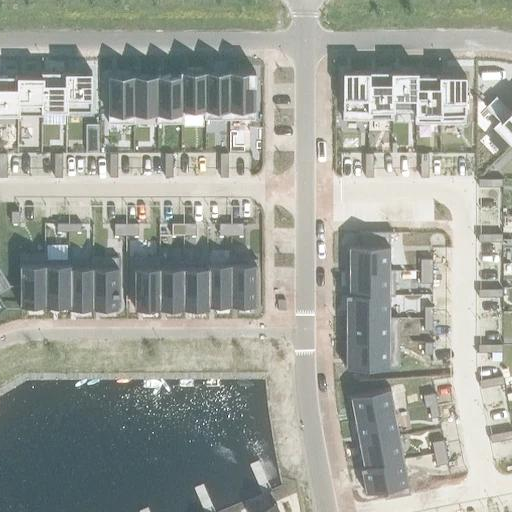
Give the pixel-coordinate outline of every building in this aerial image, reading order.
[(40,75),(40,110),(42,110),(64,110),(64,71),(40,71),(40,75)] [(64,110),(64,115),(90,114),(90,71),(64,71),(64,110)] [(179,71),(179,75),(182,75),(182,114),(203,114),(203,71),(179,71)] [(203,71),(203,114),(203,120),(229,120),(229,71),(203,71)] [(229,71),(229,120),(254,119),(254,71),(229,71)] [(342,72),(342,120),(367,120),(367,72),(342,72)] [(367,72),(367,120),(392,120),(392,110),(392,72),(367,72)] [(392,72),(392,110),(414,110),(416,110),(416,76),(416,72),(392,72)] [(0,75),(0,113),(18,114),(18,75),(0,75)] [(18,75),(18,114),(42,114),(42,110),(40,110),(40,75),(18,75)] [(107,75),(107,124),(134,123),(134,114),(134,75),(107,75)] [(134,75),(134,114),(155,114),(155,75),(134,75)] [(155,114),(155,123),(182,124),(182,114),(182,75),(179,75),(155,75),(155,114)] [(414,110),(414,124),(439,124),(439,76),(416,76),(416,110),(414,110)] [(439,76),(439,124),(464,123),(464,76),(439,76)] [(485,107),(495,97),(481,82),(477,87),(477,99),(485,107)] [(495,97),(485,107),(498,121),(499,121),(492,128),(510,147),(511,145),(511,108),(509,111),(495,97)] [(53,153),(53,165),(61,165),(61,153),(53,153)] [(164,153),(164,165),(172,165),(172,153),(164,153)] [(220,153),(220,165),(228,165),(228,153),(220,153)] [(364,154),(364,166),(372,166),(372,154),(364,154)] [(419,154),(419,166),(428,166),(428,154),(419,154)] [(53,165),(53,177),(61,177),(61,165),(53,165)] [(164,165),(164,177),(172,177),(172,165),(164,165)] [(220,165),(220,177),(228,177),(228,165),(220,165)] [(364,166),(364,178),(372,178),(372,166),(364,166)] [(419,166),(419,178),(428,178),(428,166),(419,166)] [(477,179),(477,187),(489,187),(489,179),(477,179)] [(10,211),(10,224),(18,224),(18,212),(10,211)] [(170,223),(170,236),(182,236),(182,223),(170,223)] [(182,223),(182,236),(195,236),(195,223),(182,223)] [(218,224),(218,236),(230,236),(230,223),(218,224)] [(230,223),(230,236),(242,236),(242,223),(230,223)] [(56,224),(56,236),(68,236),(68,224),(56,224)] [(68,224),(68,236),(80,236),(80,224),(68,224)] [(113,224),(113,236),(125,236),(125,224),(113,224)] [(125,224),(125,236),(137,236),(137,224),(125,224)] [(344,246),(344,271),(389,271),(389,232),(361,232),(361,246),(344,246)] [(477,234),(477,242),(489,242),(489,234),(477,234)] [(19,286),(19,306),(44,306),(44,254),(25,254),(19,254),(19,286)] [(44,254),(44,306),(67,306),(66,259),(46,259),(46,254),(44,254)] [(67,306),(67,309),(92,309),(92,257),(90,257),(90,262),(70,262),(70,259),(66,259),(67,306)] [(92,257),(92,309),(117,309),(117,257),(92,257)] [(133,257),(133,309),(158,309),(158,257),(133,257)] [(158,257),(158,309),(182,309),(182,262),(160,262),(160,257),(158,257)] [(207,262),(207,309),(208,309),(208,306),(231,306),(231,259),(228,259),(228,264),(208,264),(208,262),(207,262)] [(231,259),(231,306),(255,306),(255,259),(231,259)] [(182,262),(182,309),(207,309),(207,262),(205,262),(182,262)] [(0,269),(0,308),(4,306),(0,298),(0,292),(10,286),(0,269)] [(344,271),(344,295),(389,295),(389,271),(344,271)] [(478,289),(478,297),(489,297),(490,289),(478,289)] [(490,289),(489,297),(501,297),(502,289),(490,289)] [(344,295),(344,319),(389,319),(389,295),(344,295)] [(423,307),(423,319),(431,319),(431,307),(423,307)] [(344,319),(344,343),(389,343),(389,319),(344,319)] [(423,319),(423,331),(431,331),(431,319),(423,319)] [(344,343),(344,368),(389,368),(389,343),(344,343)] [(423,343),(423,355),(431,355),(431,343),(423,343)] [(477,345),(477,353),(489,353),(489,345),(477,345)] [(489,345),(489,353),(501,353),(501,345),(489,345)] [(490,378),(478,381),(479,389),(491,386),(490,378)] [(389,388),(346,397),(346,399),(350,399),(353,419),(350,420),(350,421),(394,413),(389,388)] [(434,393),(426,395),(428,407),(436,405),(434,393)] [(436,405),(428,407),(430,418),(438,417),(436,405)] [(394,413),(350,421),(351,423),(354,422),(358,443),(354,443),(355,445),(399,436),(394,413)] [(511,431),(502,434),(503,442),(511,439),(511,431)] [(502,434),(490,436),(491,444),(503,442),(502,434)] [(399,436),(355,445),(355,446),(359,446),(362,466),(359,467),(359,468),(403,460),(399,436)] [(443,440),(435,442),(437,453),(445,452),(443,440)] [(445,452),(437,453),(439,465),(447,464),(445,452)] [(403,460),(359,468),(359,470),(363,469),(367,489),(363,490),(364,493),(385,489),(387,496),(383,496),(384,499),(410,494),(408,485),(403,460)] [(279,511),(275,502),(251,511),(279,511)]
